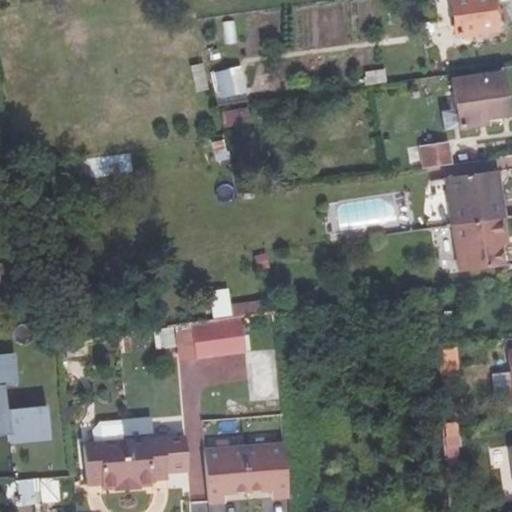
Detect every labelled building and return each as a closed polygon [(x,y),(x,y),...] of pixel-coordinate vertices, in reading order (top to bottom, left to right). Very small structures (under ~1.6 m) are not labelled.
[(495,30),(490,0),(450,0),(455,35),(495,30)] [(213,68),(214,98),(245,96),(243,67),(213,68)] [(478,119),(484,118),(506,115),(501,75),(453,81),(456,109),(459,127),(479,124),(478,119)] [(250,124),(248,107),(223,110),(225,128),(250,124)] [(459,127),(456,109),(442,111),(444,129),(459,127)] [(424,167),(450,164),(447,142),(421,146),(424,167)] [(397,149),(400,171),(424,167),(421,146),(397,149)] [(496,170),(491,171),(495,200),(500,199),(496,170)] [(501,219),(502,218),(500,199),(495,200),(491,171),(445,177),(451,225),(501,219)] [(451,225),(457,273),(501,267),(499,246),(498,239),(504,239),(501,219),(451,225)] [(396,294),(413,291),(411,282),(395,284),(396,294)] [(240,319),(191,325),(195,355),(244,349),(240,319)] [(176,344),(173,324),(167,325),(153,327),(156,346),(169,345),(176,344)] [(440,366),(452,365),(451,347),(438,348),(440,366)] [(0,432),(8,432),(8,441),(33,438),(33,431),(49,429),(46,404),(5,408),(2,384),(14,382),(10,351),(0,352),(0,432)] [(452,365),(440,366),(440,373),(453,372),(452,365)] [(511,396),(511,388),(511,378),(496,380),(498,399),(511,396)] [(127,481),(152,479),(152,474),(167,472),(163,435),(152,437),(151,424),(143,420),(126,422),(120,423),(122,439),(127,481)] [(101,479),(102,484),(127,481),(122,439),(120,423),(98,425),(91,431),(92,443),(83,443),(86,480),(101,479)] [(455,425),(445,426),(446,438),(456,437),(455,425)] [(33,431),(33,438),(49,437),(49,429),(33,431)] [(456,437),(446,438),(447,448),(455,447),(460,447),(459,437),(456,437)] [(284,442),(245,446),(248,483),(272,480),(274,495),(289,493),(284,442)] [(248,483),(245,446),(204,450),(209,500),(225,499),(223,485),(248,483)] [(455,447),(447,448),(449,473),(457,473),(455,447)] [(41,502),(39,478),(3,482),(5,505),(41,502)] [(127,481),(128,489),(140,487),(140,485),(153,484),(152,479),(127,481)] [(115,490),(128,489),(127,481),(102,484),(102,489),(115,487),(115,490)]
